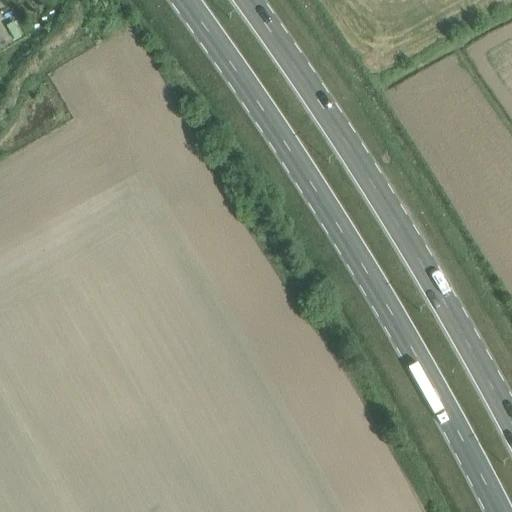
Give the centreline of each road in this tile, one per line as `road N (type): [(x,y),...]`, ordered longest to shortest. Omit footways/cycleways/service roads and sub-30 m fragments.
road 1 (primary): [(171,0),(287,162),(435,406),(486,511)]
road 2 (primary): [(511,421),(339,126),(249,0)]
